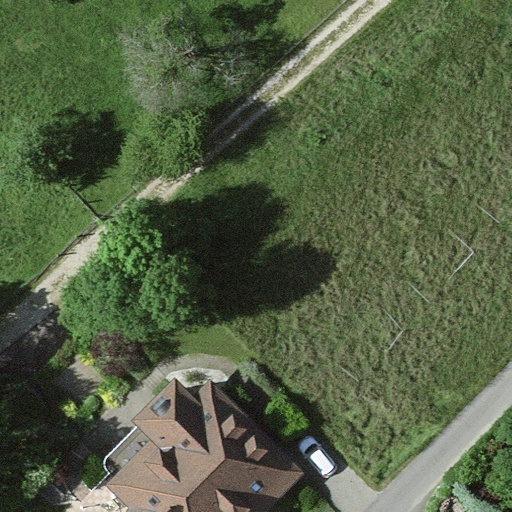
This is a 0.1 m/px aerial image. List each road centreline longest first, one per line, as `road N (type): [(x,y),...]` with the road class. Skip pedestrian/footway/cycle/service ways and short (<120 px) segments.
road 1 (track): [(0,333),(373,0)]
road 2 (residential): [(379,511),(511,376)]
